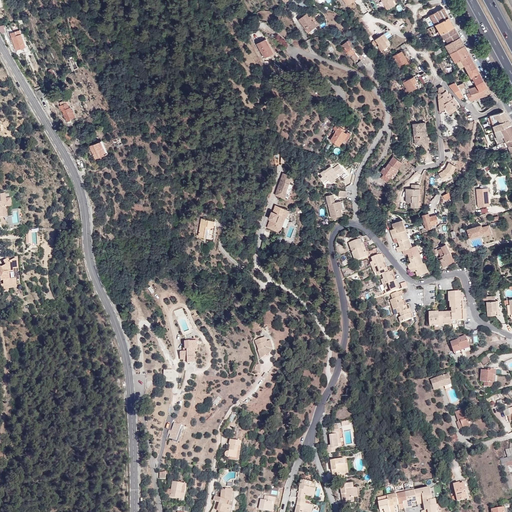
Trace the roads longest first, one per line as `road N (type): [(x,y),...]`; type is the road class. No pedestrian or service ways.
road 1 (tertiary): [(0,41),(74,171),(88,252),(126,353),(131,396)]
road 2 (residential): [(357,224),(358,170),(388,112),(361,74),(292,49),(302,68),(340,90),(341,100)]
road 3 (residential): [(357,224),(335,230),(331,242),(346,330),(308,441)]
road 4 (track): [(137,405),(141,322),(174,376),(153,469)]
road 5 (residential): [(511,336),(475,317),(460,273),(410,280),(357,224)]
road 6 (track): [(0,473),(7,414),(0,315)]
road 7 (residential): [(476,116),(438,81),(441,156),(417,168)]
road 8 (residential): [(131,396),(161,511)]
